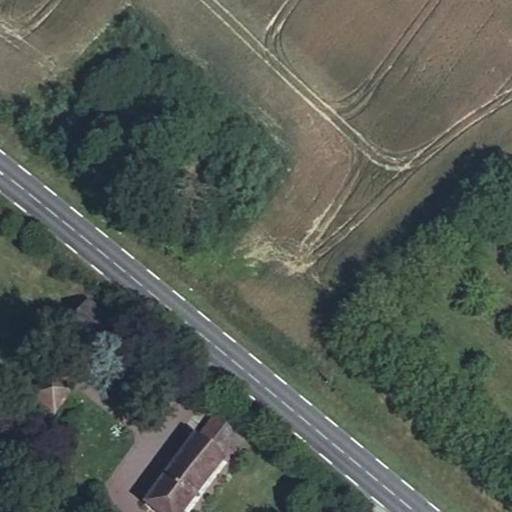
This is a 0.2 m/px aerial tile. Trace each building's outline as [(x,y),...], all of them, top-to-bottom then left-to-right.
[(71,296),(39,270),(29,285),(59,311),(71,296)] [(118,358),(118,337),(103,337),(103,305),(73,304),(72,357),(118,358)] [(63,394),(40,375),(22,398),(44,416),(63,394)] [(212,417),(195,440),(214,455),(226,441),(230,444),(236,437),(212,417)] [(195,440),(190,436),(137,508),(142,511),(179,511),(218,458),(214,455),(195,440)]
